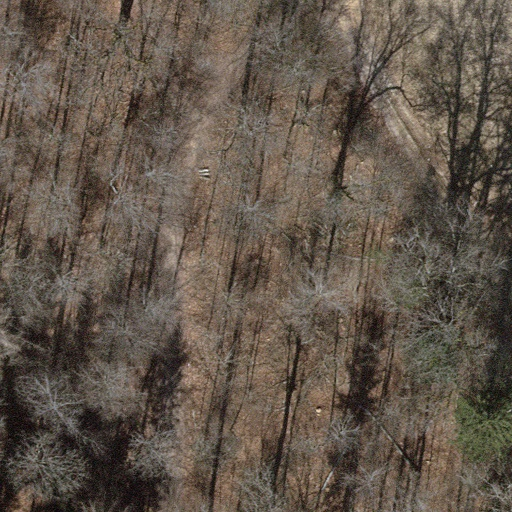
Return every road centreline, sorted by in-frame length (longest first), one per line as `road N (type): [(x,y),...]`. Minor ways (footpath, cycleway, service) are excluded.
road 1 (track): [(194,118),(150,511)]
road 2 (track): [(511,297),(422,155),(365,47),(354,0)]
road 3 (track): [(194,118),(313,0)]
road 4 (track): [(144,0),(194,118)]
